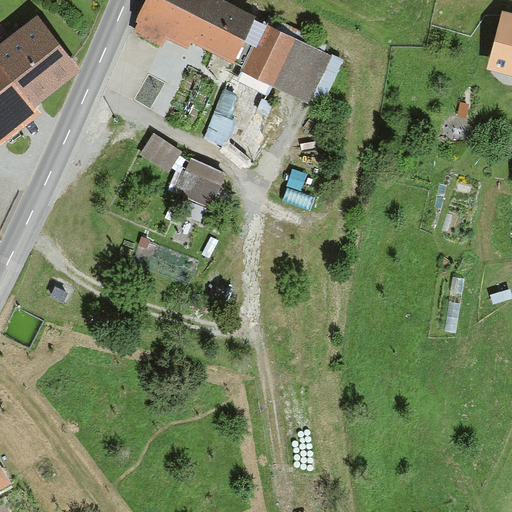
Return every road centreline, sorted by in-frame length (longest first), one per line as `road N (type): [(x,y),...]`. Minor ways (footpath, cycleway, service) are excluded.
road 1 (tertiary): [(126,0),(0,277)]
road 2 (track): [(256,190),(253,288),(278,476)]
road 3 (track): [(26,220),(93,288),(204,326),(257,328)]
